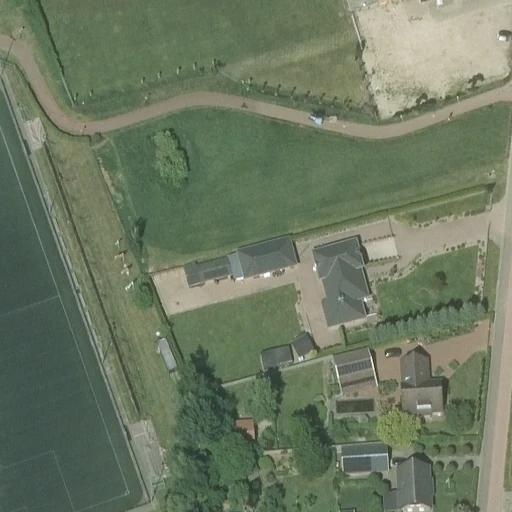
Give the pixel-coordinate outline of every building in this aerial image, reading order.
[(235,256),(243,285),(297,271),(290,241),(235,256)] [(362,321),(357,303),(365,301),(358,273),(360,272),(357,262),(354,249),(315,260),(321,282),(324,282),(330,306),(324,307),(330,329),(362,321)] [(183,270),(186,281),(198,278),(201,287),(232,280),(227,261),(198,268),(197,266),(183,270)] [(305,340),(293,346),(300,360),(313,354),(305,340)] [(277,369),(292,365),(289,351),(273,355),(277,369)] [(375,380),(369,353),(332,362),(338,388),(375,380)] [(430,418),(430,416),(441,415),(440,386),(427,387),(426,363),(401,364),(402,388),(401,389),(403,417),(417,416),(417,419),(430,418)] [(254,452),(253,424),(227,426),(229,453),(254,452)] [(388,476),(386,448),(352,450),(354,479),(388,476)] [(429,511),(427,472),(398,473),(399,494),(383,495),(383,511),(429,511)]
